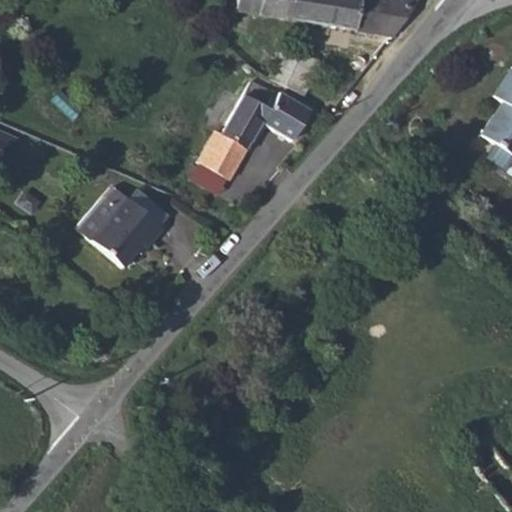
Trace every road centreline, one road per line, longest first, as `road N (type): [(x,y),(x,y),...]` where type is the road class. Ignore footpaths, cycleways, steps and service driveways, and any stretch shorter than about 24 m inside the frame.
road 1 (unclassified): [(91,420),(458,0)]
road 2 (residential): [(91,420),(114,460),(195,511)]
road 3 (unclassified): [(10,511),(91,420)]
